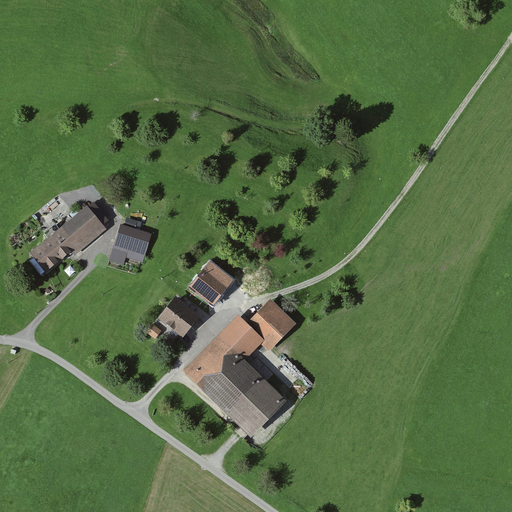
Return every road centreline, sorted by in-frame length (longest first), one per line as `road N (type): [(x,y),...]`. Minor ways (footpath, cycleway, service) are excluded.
road 1 (residential): [(270,511),(48,353),(0,342)]
road 2 (unknown): [(131,413),(212,322),(349,257)]
road 3 (unknown): [(18,346),(109,234)]
